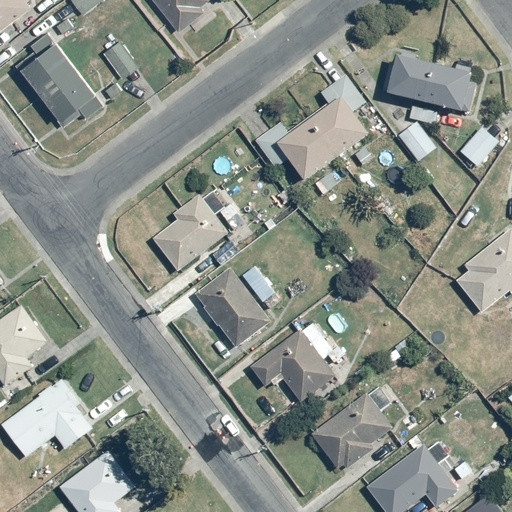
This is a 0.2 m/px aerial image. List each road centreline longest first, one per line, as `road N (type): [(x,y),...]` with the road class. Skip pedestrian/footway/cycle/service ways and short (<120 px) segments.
road 1 (residential): [(52,222),(345,0)]
road 2 (residential): [(52,222),(265,511)]
